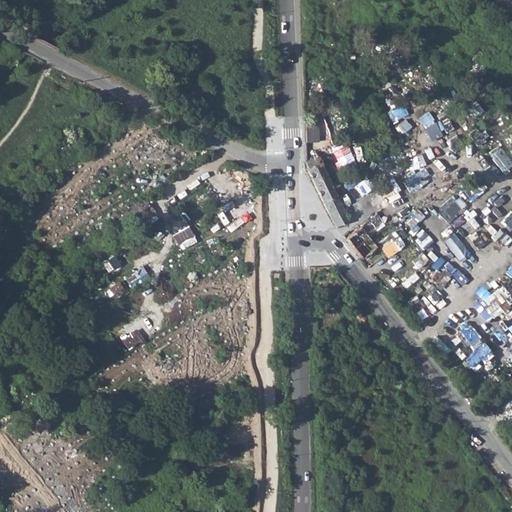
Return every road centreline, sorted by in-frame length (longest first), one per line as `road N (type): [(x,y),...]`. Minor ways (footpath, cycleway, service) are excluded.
road 1 (residential): [(0,26),(294,181)]
road 2 (residential): [(295,236),(329,234),(511,466)]
road 3 (tertiary): [(295,236),(302,511)]
road 4 (tertiary): [(286,0),(294,181)]
